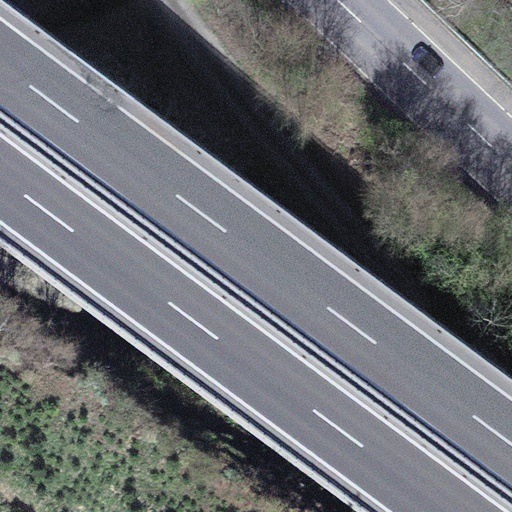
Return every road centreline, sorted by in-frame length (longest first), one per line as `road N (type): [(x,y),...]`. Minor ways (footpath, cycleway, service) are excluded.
road 1 (motorway): [(511,437),(0,56)]
road 2 (motorway): [(0,175),(453,511)]
road 3 (primary): [(332,0),(511,173)]
